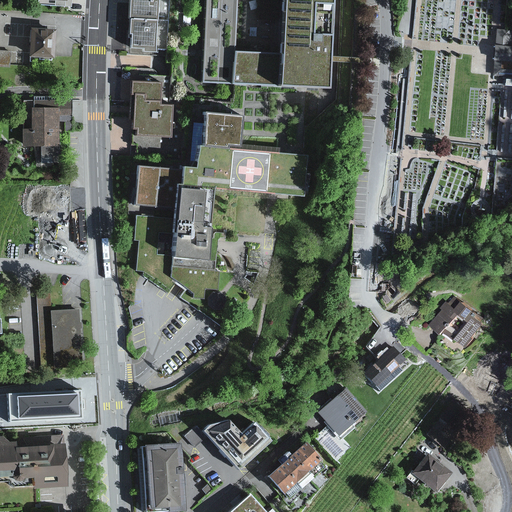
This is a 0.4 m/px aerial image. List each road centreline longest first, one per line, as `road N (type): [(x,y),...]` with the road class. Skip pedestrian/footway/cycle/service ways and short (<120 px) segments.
road 1 (primary): [(99,0),(97,160),(118,511)]
road 2 (residential): [(386,0),(391,52),(369,295),(396,332)]
road 3 (residential): [(205,511),(311,417)]
